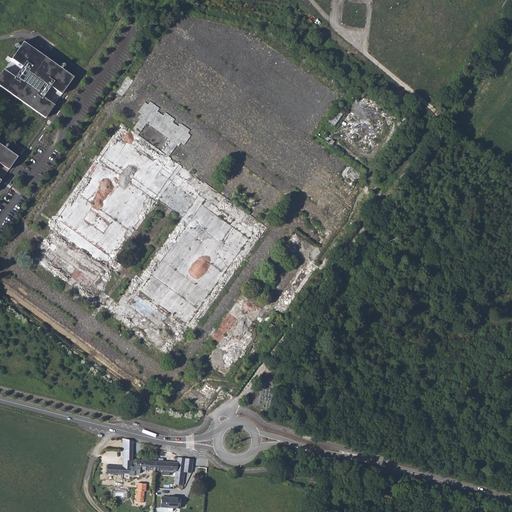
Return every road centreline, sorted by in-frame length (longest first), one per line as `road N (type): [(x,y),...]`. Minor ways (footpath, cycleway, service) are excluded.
road 1 (secondary): [(511,499),(297,446)]
road 2 (secondary): [(167,441),(0,399)]
